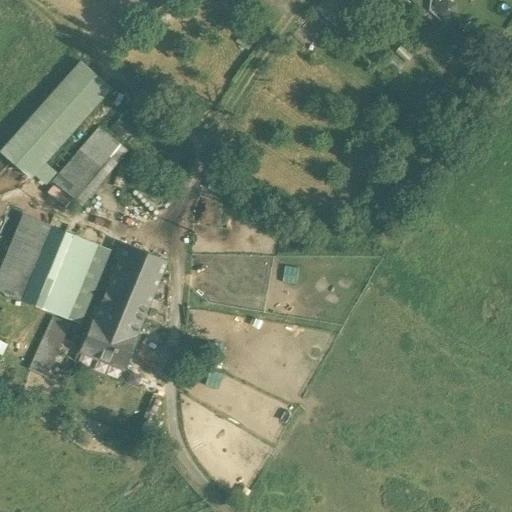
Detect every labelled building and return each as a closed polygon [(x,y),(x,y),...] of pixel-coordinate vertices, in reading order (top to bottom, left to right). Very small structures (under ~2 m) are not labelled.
[(326,0),(317,9),(338,28),(343,22),(363,0),(326,0)] [(365,0),(363,0),(343,22),(352,30),(372,7),(365,0)] [(80,62),(0,151),(30,178),(110,88),(80,62)] [(126,113),(113,122),(124,136),(136,126),(126,113)] [(99,127),(52,182),(81,205),(126,150),(99,127)] [(59,170),(72,158),(63,148),(50,160),(59,170)] [(22,214),(0,267),(0,291),(0,292),(31,217),(22,214)] [(70,222),(53,215),(49,225),(66,232),(70,222)] [(31,217),(0,292),(19,300),(49,225),(31,217)] [(66,232),(49,225),(19,300),(67,319),(97,245),(66,232)] [(167,261),(125,244),(94,319),(136,336),(167,261)] [(55,317),(30,370),(45,377),(70,324),(55,317)] [(94,319),(92,318),(79,351),(124,369),(137,337),(136,336),(94,319)]
